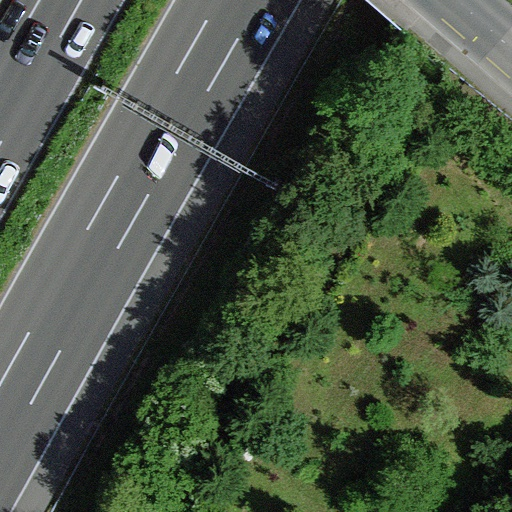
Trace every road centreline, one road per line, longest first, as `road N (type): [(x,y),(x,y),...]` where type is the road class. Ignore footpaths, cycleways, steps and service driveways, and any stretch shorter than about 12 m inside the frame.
road 1 (motorway): [(0,428),(241,0)]
road 2 (motorway): [(63,0),(0,111)]
